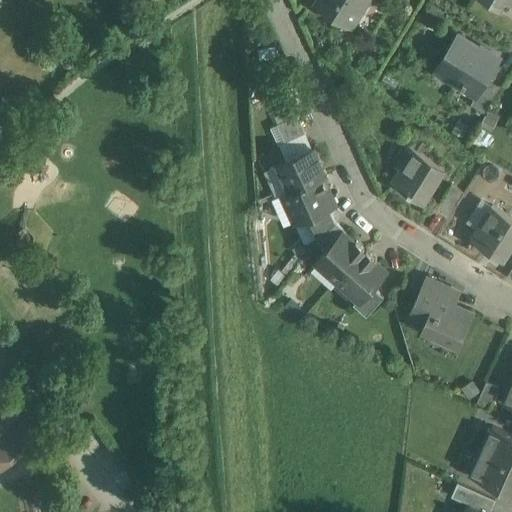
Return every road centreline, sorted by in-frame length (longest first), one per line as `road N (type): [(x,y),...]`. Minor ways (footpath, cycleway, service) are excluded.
road 1 (residential): [(511,299),(390,220),(351,169),(282,0)]
road 2 (residential): [(0,365),(126,511)]
